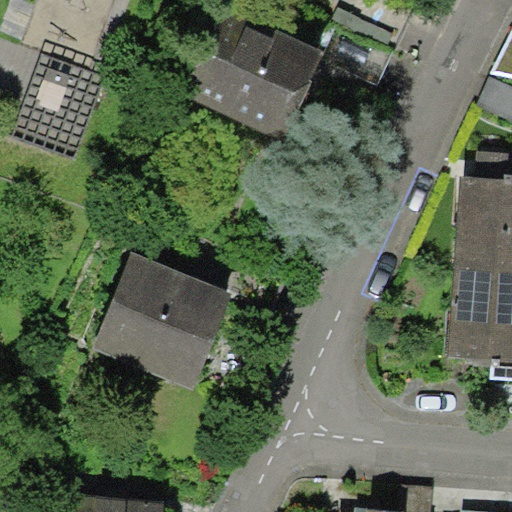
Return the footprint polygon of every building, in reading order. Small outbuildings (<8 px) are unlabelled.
[(186,101),(282,142),(321,52),(224,11),(186,101)] [(511,31),(491,71),(511,75),(511,31)] [(511,180),(465,178),(459,266),(511,268),(511,180)] [(194,389),(233,291),(131,250),(92,348),(194,389)] [(511,268),(459,266),(454,350),(492,352),(490,375),(511,376),(511,268)] [(161,511),(163,497),(70,490),(68,511),(161,511)]
